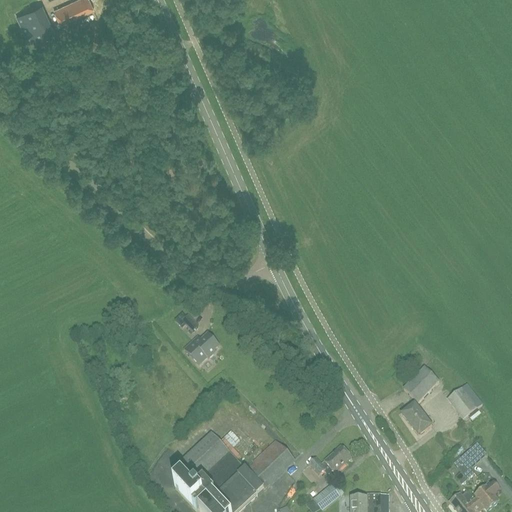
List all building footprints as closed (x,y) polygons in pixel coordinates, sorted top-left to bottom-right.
[(34,0),(43,17),(62,7),(58,0),(34,0)] [(123,6),(120,0),(101,0),(94,3),(93,0),(78,0),(55,11),(61,25),(65,33),(123,6)] [(183,322),(187,326),(193,333),(198,328),(188,317),(187,318),(183,322)] [(213,351),(218,347),(209,336),(202,342),(198,338),(185,351),(198,365),(206,358),(208,359),(215,353),(213,351)] [(418,405),(439,384),(424,370),(403,391),(418,405)] [(480,413),(478,410),(483,406),(467,385),(447,401),(463,421),(469,417),(472,420),(480,413)] [(410,426),(423,416),(415,405),(401,415),(410,426)] [(219,419),(223,417),(218,408),(214,411),(219,419)] [(423,416),(410,426),(418,437),(432,427),(423,416)] [(483,439),(487,447),(495,443),(490,434),(483,439)] [(246,472),(212,436),(183,463),(204,485),(194,494),(183,482),(175,490),(196,511),(198,511),(199,511),(241,511),(294,462),(276,443),(246,472)] [(454,465),(467,481),(475,474),(470,469),(486,455),(477,445),(454,465)] [(335,474),(352,459),(341,447),(321,465),(316,459),(309,466),(319,477),(326,471),(329,475),(332,472),(335,474)] [(245,463),(253,455),(250,451),(241,460),(245,463)] [(183,463),(181,465),(172,456),(163,464),(182,483),(192,473),(183,463)] [(481,511),(484,508),(487,511),(488,511),(499,504),(495,499),(501,493),(494,484),(487,489),(476,498),(477,500),(474,502),(481,511)] [(340,497),(332,486),(313,501),(322,511),(340,497)] [(474,502),(467,492),(461,497),(460,496),(451,504),(457,511),(479,511),(481,511),(474,502)] [(380,511),(380,496),(367,496),(367,500),(351,500),(350,511),(380,511)] [(388,511),(388,496),(380,496),(380,511),(388,511)]
